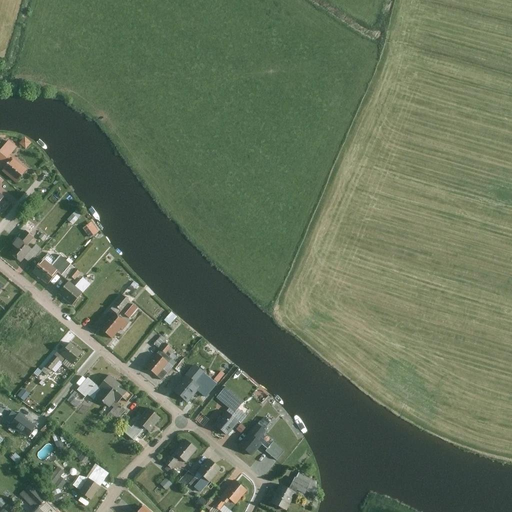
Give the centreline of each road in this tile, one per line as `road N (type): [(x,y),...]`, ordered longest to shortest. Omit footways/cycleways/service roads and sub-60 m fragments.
road 1 (residential): [(101,349),(0,265)]
road 2 (residential): [(251,511),(258,484),(183,422)]
